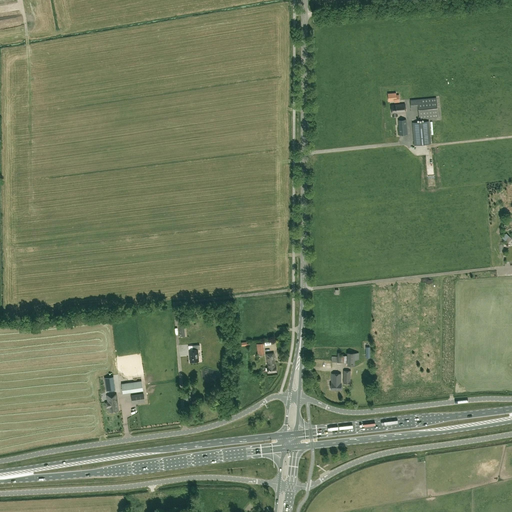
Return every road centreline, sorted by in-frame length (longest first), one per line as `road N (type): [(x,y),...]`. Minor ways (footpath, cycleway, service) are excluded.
road 1 (unclassified): [(0,461),(195,430),(289,397)]
road 2 (secondary): [(303,289),(302,0)]
road 3 (primary): [(284,435),(0,471)]
road 4 (primary): [(0,480),(282,448)]
road 5 (unclassified): [(0,493),(199,477),(279,484)]
road 6 (unclassified): [(511,433),(370,456),(311,486),(291,485)]
road 7 (primary): [(295,447),(511,420)]
road 8 (primary): [(511,408),(296,433)]
road 9 (unclassified): [(298,397),(348,412),(511,399)]
road 10 (track): [(302,15),(456,0)]
